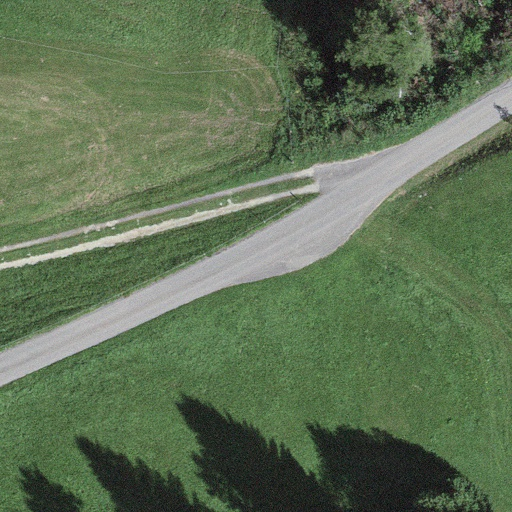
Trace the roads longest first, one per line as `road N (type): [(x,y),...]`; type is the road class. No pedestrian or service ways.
road 1 (unclassified): [(0,372),(290,229),(511,92)]
road 2 (track): [(0,261),(378,175)]
